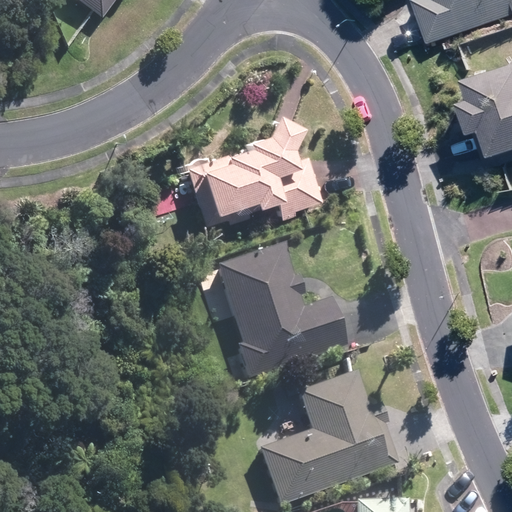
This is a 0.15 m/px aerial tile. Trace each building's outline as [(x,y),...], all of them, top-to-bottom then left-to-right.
[(71,0),(99,19),(111,0),(71,0)] [(511,0),(412,0),(428,45),(511,14),(511,0)] [(511,65),(464,81),(470,101),(459,105),(469,136),(480,132),(489,159),(511,151),(511,65)] [(238,149),(179,169),(199,227),(270,204),(277,221),(291,216),(290,212),(317,203),(302,157),(287,161),(284,150),(294,129),(266,117),(255,138),(236,145),(238,149)] [(232,347),(244,381),(342,347),(325,299),(298,309),(295,300),(300,298),(292,277),(288,278),(277,246),(210,269),(237,345),(232,347)] [(253,451),(274,509),(392,465),(379,429),(383,427),(375,405),(364,410),(350,373),(291,395),(305,432),(253,451)] [(401,511),(401,506),(399,506),(398,501),(348,505),(348,511),(401,511)]
